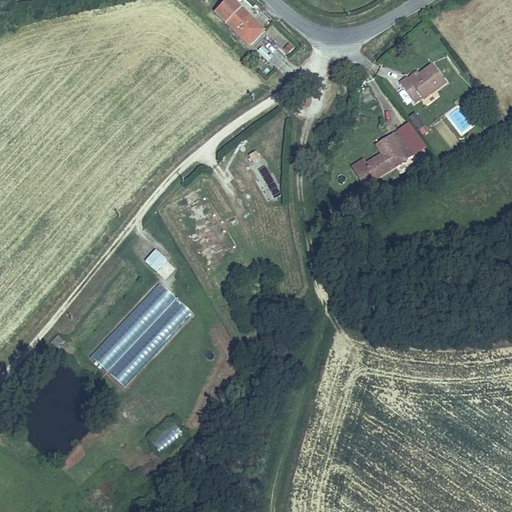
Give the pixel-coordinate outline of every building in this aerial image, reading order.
[(248,45),(263,31),(240,9),(226,22),(248,45)] [(259,49),(263,60),(270,58),(266,47),(259,49)] [(410,80),(407,78),(401,82),(413,100),(420,95),(423,98),(446,83),(435,64),(421,74),(410,80)] [(418,70),(407,78),(410,80),(421,74),(418,70)] [(383,111),(386,118),(395,115),(389,97),(366,106),(370,116),(383,111)] [(421,134),(428,130),(415,112),(408,117),(421,134)] [(396,140),(404,134),(401,130),(393,135),(396,140)] [(417,154),(404,134),(396,140),(393,135),(383,141),(389,151),(384,154),(367,165),(369,168),(356,176),(364,187),(417,154)] [(389,151),(383,141),(377,145),(384,154),(389,151)] [(248,154),(252,162),(260,158),(257,150),(248,154)] [(351,168),(356,176),(369,168),(367,165),(364,160),(351,168)] [(252,173),(266,201),(280,194),(267,166),(252,173)] [(144,261),(157,271),(166,258),(154,249),(144,261)] [(126,389),(193,312),(157,281),(90,357),(126,389)] [(150,442),(162,454),(184,432),(172,421),(150,442)]
